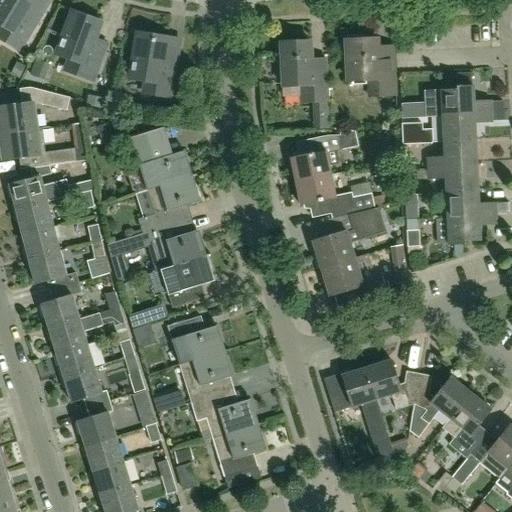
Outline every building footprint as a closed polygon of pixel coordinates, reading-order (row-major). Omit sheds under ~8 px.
[(0,40),(18,51),(24,41),(13,34),(34,0),(0,0),(0,26),(1,27),(0,27),(0,40)] [(91,82),(101,56),(88,51),(99,23),(71,13),(55,55),(69,61),(65,72),(91,82)] [(170,98),(179,40),(136,34),(129,80),(144,83),(142,94),(170,98)] [(377,51),(376,39),(346,40),(348,80),(368,80),(368,92),(391,91),(390,51),(377,51)] [(327,102),(325,72),(311,73),(310,42),(279,43),(282,86),(300,85),(301,103),(327,102)] [(441,91),(442,117),(459,117),(459,113),(492,111),(491,101),(491,100),(474,101),(473,86),(456,87),(457,91),(441,91)] [(68,98),(41,90),(38,103),(65,111),(68,98)] [(0,134),(35,130),(31,104),(0,108),(0,134)] [(459,117),(442,117),(443,142),(475,141),(475,123),(492,122),(492,113),(492,111),(459,113),(459,117)] [(418,138),(433,138),(432,119),(418,120),(418,138)] [(41,129),(35,130),(0,134),(0,138),(0,140),(0,155),(2,156),(3,160),(38,155),(37,144),(43,143),(41,129)] [(136,193),(145,190),(189,177),(181,152),(171,155),(163,129),(131,139),(135,152),(133,152),(138,167),(130,170),(126,175),(131,191),(136,193)] [(362,148),(361,132),(344,133),(345,149),(362,148)] [(295,182),(330,175),(328,167),(345,164),(339,136),(329,136),(315,139),(318,152),(290,158),(295,182)] [(475,141),(443,142),(444,157),(426,158),(427,168),(477,166),(475,141)] [(45,166),(49,165),(75,162),(88,160),(86,148),(74,149),(73,148),(44,152),(45,166)] [(462,189),(478,189),(477,166),(427,168),(427,179),(445,178),(445,193),(462,192),(462,189)] [(371,195),(352,199),(351,193),(335,197),(330,175),(295,182),(300,206),(322,201),(325,215),(347,211),(348,215),(374,208),(372,198),(371,195)] [(14,210),(46,202),(80,193),(90,191),(94,190),(91,181),(66,187),(66,185),(57,187),(56,182),(41,186),(39,176),(7,185),(14,210)] [(141,234),(161,228),(171,225),(166,212),(196,203),(189,177),(145,190),(153,217),(137,221),(141,234)] [(463,215),(496,213),(495,203),(478,204),(478,189),(462,189),(462,192),(445,193),(447,219),(463,218),(463,215)] [(90,191),(80,193),(84,210),(94,208),(90,191)] [(405,197),(406,216),(416,215),(415,196),(405,197)] [(20,234),(52,227),(46,202),(14,210),(20,234)] [(374,208),(348,215),(352,230),(312,242),(320,269),(354,258),(350,244),(365,239),(362,228),(379,223),(374,208)] [(448,245),(453,245),(464,244),(464,241),(480,241),(479,224),(496,224),(496,213),(463,215),(463,218),(447,219),(448,245)] [(91,243),(101,240),(98,225),(88,227),(91,243)] [(27,260),(59,251),(52,227),(20,234),(27,260)] [(160,270),(202,257),(195,232),(165,241),(161,228),(141,234),(141,236),(106,246),(110,260),(153,247),(160,270)] [(408,248),(419,247),(419,231),(407,231),(408,248)] [(95,260),(105,258),(101,240),(91,243),(95,260)] [(65,276),(59,251),(27,260),(34,284),(65,276)] [(375,280),(367,254),(354,258),(320,269),(328,296),(334,294),(338,309),(385,295),(381,279),(375,280)] [(202,257),(160,270),(171,309),(204,298),(200,285),(210,282),(202,257)] [(385,284),(388,294),(388,296),(397,293),(394,282),(385,284)] [(109,310),(119,307),(115,292),(105,295),(109,310)] [(40,305),(48,329),(78,320),(71,295),(40,305)] [(109,310),(113,323),(115,327),(125,324),(119,307),(109,310)] [(78,320),(48,329),(56,353),(86,344),(82,332),(102,326),(98,314),(78,320)] [(179,366),(222,352),(214,327),(184,337),(180,323),(167,328),(179,366)] [(136,339),(153,334),(150,324),(133,330),(136,339)] [(120,344),(124,359),(135,356),(130,341),(120,344)] [(86,344),(56,353),(63,378),(94,369),(86,344)] [(191,404),(204,400),(200,387),(230,378),(222,352),(179,366),(191,404)] [(135,356),(124,359),(130,376),(140,372),(135,356)] [(413,404),(418,374),(404,371),(403,384),(398,385),(390,360),(366,367),(376,400),(390,395),(395,410),(413,404)] [(375,400),(376,400),(366,367),(340,376),(346,392),(329,398),(334,413),(360,405),(377,462),(393,457),(375,400)] [(101,392),(94,369),(63,378),(71,402),(101,392)] [(450,420),(470,394),(450,378),(434,398),(429,394),(433,377),(418,374),(413,404),(426,409),(419,420),(427,426),(439,411),(450,420)] [(490,410),(470,394),(450,420),(443,429),(455,438),(449,445),(467,459),(470,455),(480,443),(470,436),(490,410)] [(213,439),(256,426),(247,400),(217,409),(214,397),(204,400),(191,404),(197,422),(206,419),(213,439)] [(146,427),(156,424),(151,409),(141,412),(146,427)] [(142,423),(139,411),(120,416),(123,427),(142,423)] [(77,421),(85,447),(115,437),(107,412),(77,421)] [(156,424),(146,427),(151,444),(161,441),(156,424)] [(263,450),(256,426),(213,439),(228,488),(261,478),(257,466),(237,472),(233,459),(263,450)] [(497,462),(489,473),(499,480),(511,463),(511,427),(510,426),(487,454),(497,462)] [(115,437),(85,447),(92,470),(122,461),(115,437)] [(412,441),(395,445),(398,459),(415,455),(412,441)] [(470,455),(467,459),(452,478),(454,479),(462,485),(462,486),(480,463),(470,455)] [(157,463),(162,479),(172,476),(167,460),(157,463)] [(100,495),(130,485),(122,461),(92,470),(100,495)] [(495,485),(506,495),(511,499),(511,463),(499,480),(495,485)] [(182,493),(197,488),(191,465),(176,469),(182,493)] [(0,499),(12,496),(4,472),(0,473),(0,499)] [(172,476),(162,479),(167,496),(177,493),(172,476)] [(104,511),(129,511),(137,510),(130,485),(100,495),(104,511)] [(0,499),(0,511),(16,511),(12,496),(0,499)]
